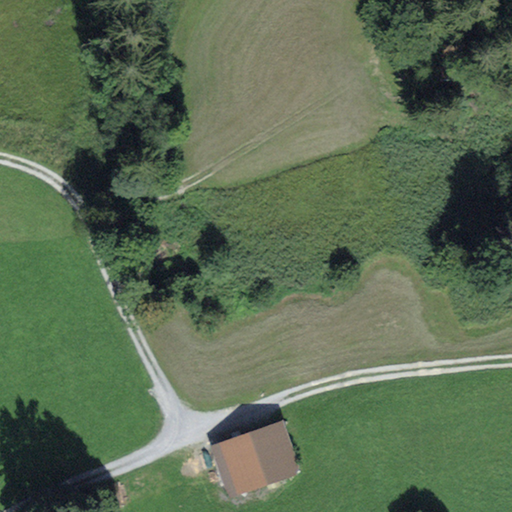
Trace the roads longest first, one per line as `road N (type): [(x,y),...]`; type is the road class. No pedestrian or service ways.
road 1 (track): [(175,427),(360,375),(511,360)]
road 2 (unclassified): [(21,511),(155,450),(175,427)]
